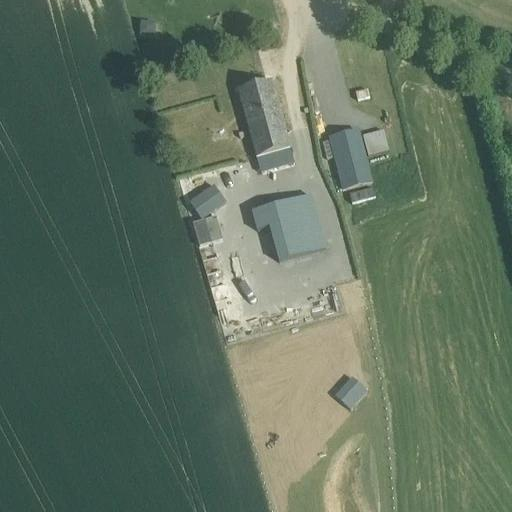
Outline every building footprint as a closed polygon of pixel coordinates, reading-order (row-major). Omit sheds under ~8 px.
[(271,82),(239,91),(244,111),(257,159),(290,151),(277,102),(271,82)] [(365,136),(370,157),(391,152),(387,131),(365,136)] [(336,159),(344,192),(372,185),(364,152),(359,133),(331,140),(336,159)] [(191,205),(202,221),(225,204),(214,188),(191,205)] [(373,190),(351,192),(352,205),(375,202),(373,190)] [(312,198),(253,214),(258,232),(269,229),(279,264),(326,251),(312,198)] [(335,399),(350,412),(366,395),(351,381),(335,399)]
